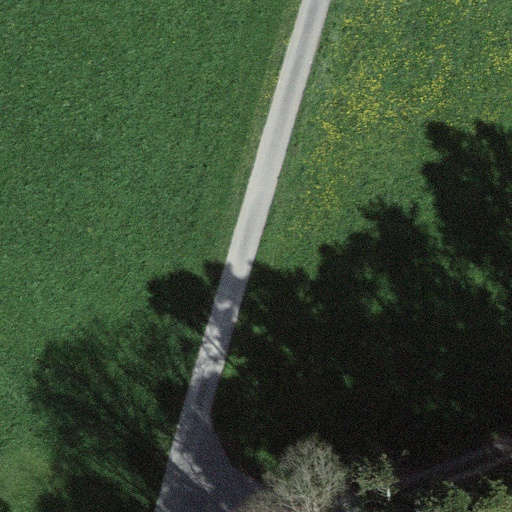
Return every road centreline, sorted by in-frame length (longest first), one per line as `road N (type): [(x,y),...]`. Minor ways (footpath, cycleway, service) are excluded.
road 1 (track): [(318,0),(190,451)]
road 2 (track): [(190,451),(352,506),(511,439)]
